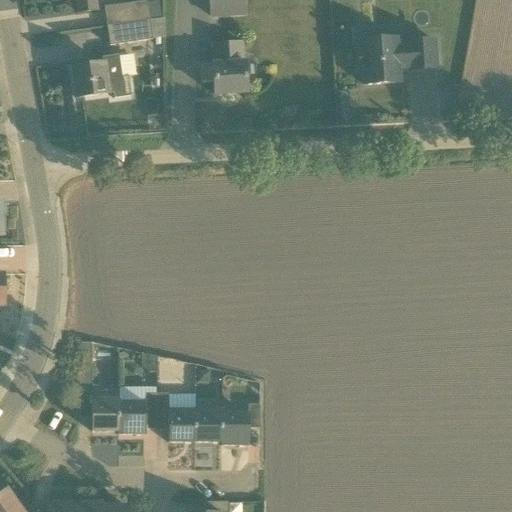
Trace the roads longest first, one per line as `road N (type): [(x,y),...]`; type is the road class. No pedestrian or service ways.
road 1 (unclassified): [(34,166),(511,142)]
road 2 (residential): [(1,422),(24,382),(48,296),(34,166)]
road 3 (residential): [(34,166),(4,0)]
road 4 (residential): [(153,479),(99,476),(1,422)]
